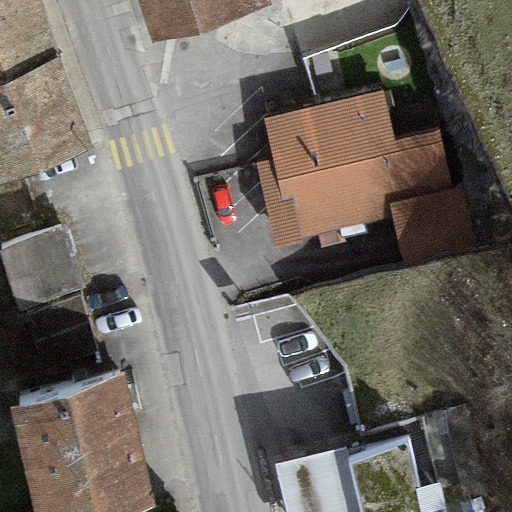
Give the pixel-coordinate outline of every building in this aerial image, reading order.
[(0,0),(0,173),(89,141),(37,0),(0,0)] [(150,0),(159,26),(238,0),(150,0)] [(376,97),(262,120),(284,230),(398,208),(376,97)] [(81,231),(6,250),(19,302),(94,283),(81,231)] [(133,377),(23,400),(47,511),(132,511),(161,506),(133,377)] [(434,511),(416,441),(357,456),(371,511),(434,511)] [(297,511),(371,511),(357,456),(355,445),(285,462),(297,511)]
